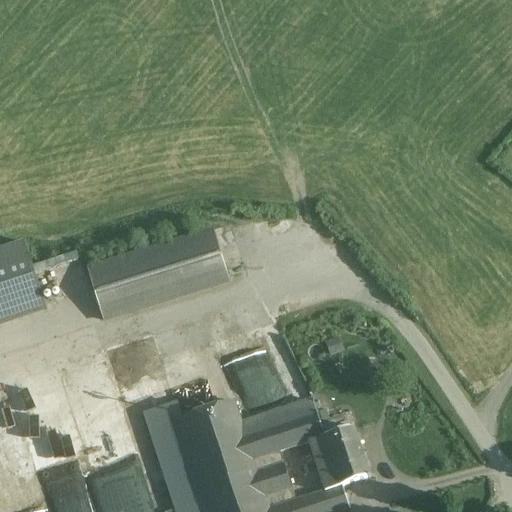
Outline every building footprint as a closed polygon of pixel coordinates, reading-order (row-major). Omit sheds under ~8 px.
[(213,231),(88,270),(105,321),(229,283),(213,231)] [(24,243),(0,250),(0,325),(46,310),(24,243)] [(102,357),(63,362),(69,401),(70,412),(76,411),(78,425),(90,423),(88,411),(97,410),(94,392),(106,391),(102,357)] [(234,402),(180,420),(210,511),(270,511),(244,433),(234,402)] [(210,511),(180,420),(175,403),(143,414),(176,511),(210,511)] [(318,409),(244,433),(270,511),(299,511),(297,502),(296,502),(280,453),(310,443),(327,438),(318,409)] [(327,438),(310,443),(326,493),(344,488),(371,479),(354,429),(327,438)] [(351,511),(344,488),(326,493),(308,499),(312,511),(351,511)]
